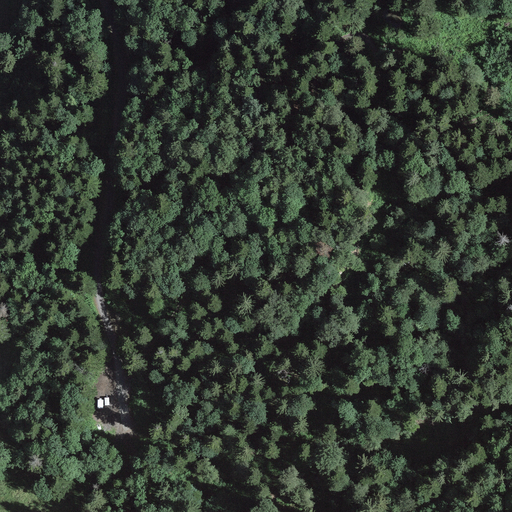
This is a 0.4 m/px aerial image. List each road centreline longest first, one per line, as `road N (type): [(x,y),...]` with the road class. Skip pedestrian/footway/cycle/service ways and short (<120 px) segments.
road 1 (track): [(119,347),(153,347),(190,277),(217,163),(264,98),(344,52),(376,62),(405,111),(487,128),(511,116)]
road 2 (unclassified): [(87,0),(104,34),(110,155),(97,291),(119,347)]
